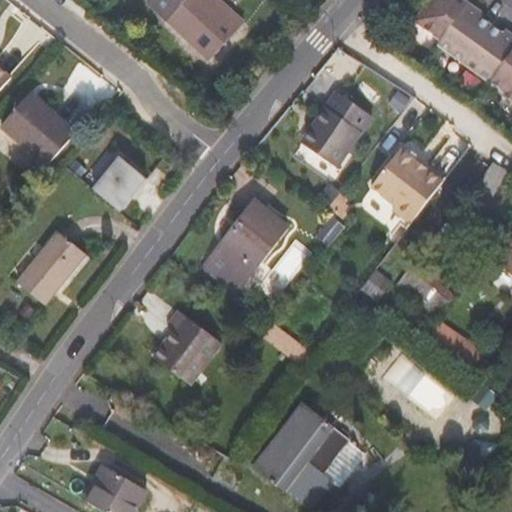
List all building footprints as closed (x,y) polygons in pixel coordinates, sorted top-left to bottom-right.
[(212,0),(158,0),(153,6),(210,60),(240,26),(212,0)] [(222,0),(212,0),(240,26),(245,20),(222,0)] [(497,27),(475,12),(477,8),(465,0),(428,0),(414,21),(440,39),(437,43),(511,96),(511,33),(499,24),(497,27)] [(0,92),(14,77),(0,64),(0,92)] [(32,93),(2,126),(48,167),(78,133),(32,93)] [(338,167),(372,116),(340,94),(329,110),(325,107),(305,136),(311,141),(307,147),(338,167)] [(305,136),(301,143),(307,147),(311,141),(305,136)] [(402,148),(371,187),(395,206),(392,210),(411,224),(445,180),(417,159),(416,156),(408,149),(405,151),(402,148)] [(149,181),(123,159),(95,191),(121,213),(149,181)] [(493,197),(508,172),(493,162),(476,187),(493,197)] [(258,202),(257,204),(288,227),(288,226),(258,202)] [(256,267),(288,227),(257,204),(242,222),(241,221),(224,242),(207,264),(238,289),(256,267)] [(450,221),(442,230),(452,238),(459,229),(450,221)] [(60,232),(18,283),(46,305),(87,255),(60,232)] [(511,248),(499,265),(511,274),(511,248)] [(397,285),(438,318),(456,296),(447,289),(453,281),(439,269),(432,277),(414,262),(397,285)] [(390,311),(413,325),(421,314),(398,298),(390,311)] [(154,358),(189,385),(222,344),(179,311),(167,326),(174,331),(154,358)] [(427,336),(428,336),(473,367),(484,352),(439,320),(427,336)] [(343,331),(353,341),(362,330),(351,321),(343,331)] [(369,345),(358,359),(367,365),(377,351),(369,345)] [(305,404),(256,469),(309,511),(333,481),(324,474),(349,440),(350,439),(305,404)] [(499,445),(476,439),(458,461),(476,474),(499,445)] [(367,454),(349,440),(324,474),(333,481),(343,489),(356,472),(355,471),(362,462),(361,462),(367,454)] [(104,511),(135,511),(147,491),(104,465),(93,483),(98,486),(88,503),(104,511)]
